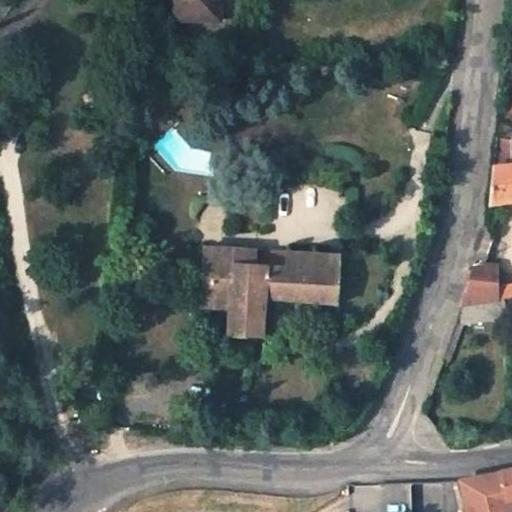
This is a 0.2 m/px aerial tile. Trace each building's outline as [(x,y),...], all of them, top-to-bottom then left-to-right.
[(181,0),(181,22),(224,22),(225,0),(181,0)] [(511,96),(508,96),(503,95),(499,139),(511,139),(511,96)] [(511,139),(499,139),(493,201),(511,198),(511,139)] [(340,253),(208,248),(204,305),(230,307),(229,340),(268,341),(268,303),(339,306),(340,253)] [(460,303),(508,297),(508,286),(507,266),(475,258),(460,303)] [(454,322),(452,325),(509,317),(508,297),(460,303),(454,322)] [(84,398),(80,424),(93,425),(96,399),(84,398)] [(510,511),(507,497),(511,495),(511,470),(470,481),(409,485),(410,511),(510,511)]
